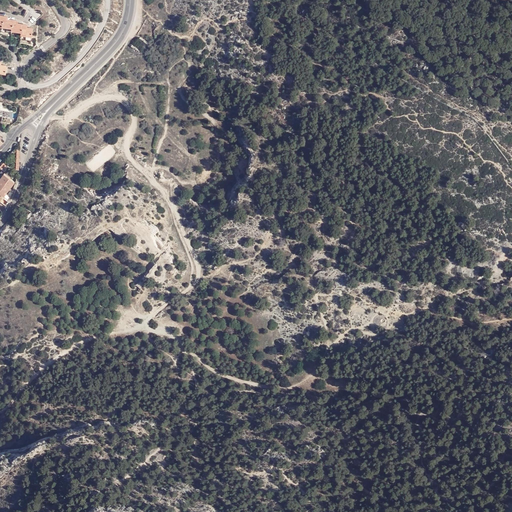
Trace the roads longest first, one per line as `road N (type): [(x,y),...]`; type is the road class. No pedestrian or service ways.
road 1 (track): [(47,114),(71,115),(109,96),(131,107),(127,153),(169,199),(198,269),(192,287),(146,324),(187,348)]
road 2 (track): [(348,0),(368,46),(485,123),(511,156)]
road 3 (track): [(146,324),(65,351),(0,412)]
road 4 (residential): [(107,0),(82,55),(54,80),(27,86)]
road 5 (tertiary): [(61,96),(118,39),(130,0)]
